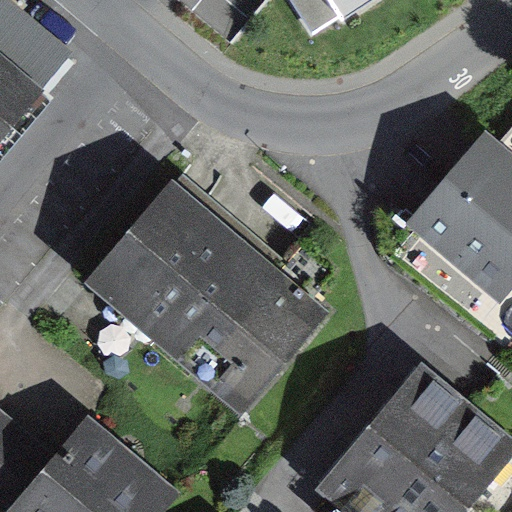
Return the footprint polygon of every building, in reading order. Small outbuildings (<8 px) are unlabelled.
[(372,0),(333,0),(345,18),(372,0)] [(0,129),(55,62),(0,17),(0,129)] [(511,145),(490,128),(419,216),(506,287),(511,279),(511,145)] [(176,197),(100,284),(241,405),(316,318),(176,197)] [(420,380),(344,467),(396,511),(456,511),(506,454),(420,380)] [(86,437),(21,511),(164,511),(168,508),(86,437)]
